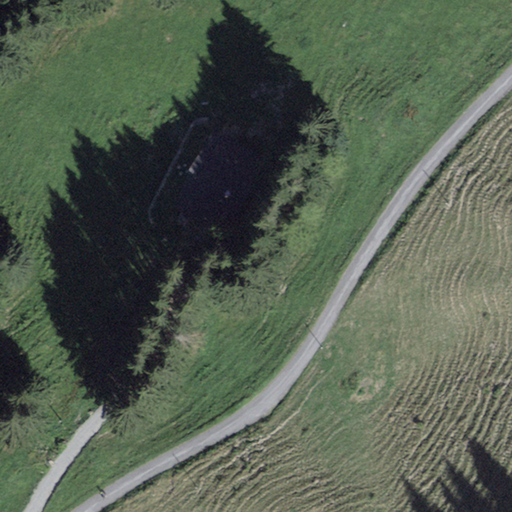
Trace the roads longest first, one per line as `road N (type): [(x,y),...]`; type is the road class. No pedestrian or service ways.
road 1 (unclassified): [(86,511),(279,389),(413,186),(511,76)]
road 2 (track): [(32,511),(76,443),(122,397)]
